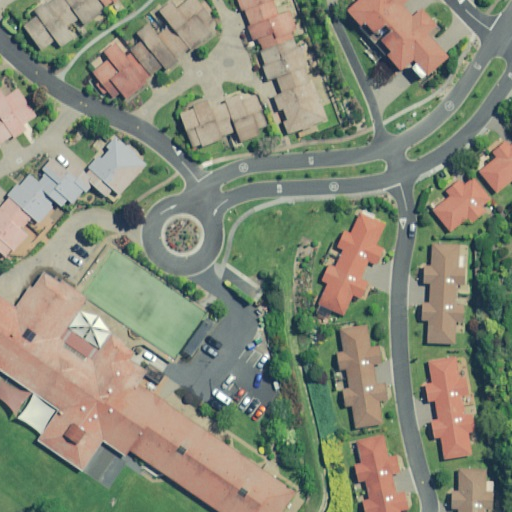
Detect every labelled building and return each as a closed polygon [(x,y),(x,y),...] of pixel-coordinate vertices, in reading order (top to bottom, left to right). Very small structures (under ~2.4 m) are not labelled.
[(50,0),(36,11),(40,15),(27,26),(45,50),(59,39),(64,46),(75,37),(68,28),(82,17),(89,26),(123,0),(50,0)] [(169,70),(214,34),(208,27),(216,20),(199,0),(189,0),(179,9),(173,1),(160,11),(172,25),(160,35),(151,24),(140,33),(145,40),(128,54),(118,42),(106,52),(112,59),(97,71),(118,97),(123,93),(128,98),(153,78),(152,76),(165,65),(169,70)] [(290,135),(330,121),(289,11),(281,14),(275,0),(239,0),(244,11),(247,10),(253,25),(249,27),(254,40),(259,38),(269,64),(264,66),(269,80),(279,76),(285,91),(275,95),(280,110),(286,108),(290,121),(285,123),(290,135)] [(364,0),(353,10),(367,25),(370,22),(397,51),(393,54),(407,69),(417,60),(430,74),(450,57),(429,33),(439,25),(424,9),(414,18),(404,6),(410,0),(364,0)] [(0,147),(27,130),(24,124),(36,117),(17,89),(6,96),(1,90),(0,90),(0,147)] [(195,109),(183,114),(195,147),(239,131),(243,141),(263,133),(261,128),(269,125),(257,93),(244,98),(243,94),(228,100),(229,103),(214,109),(210,99),(193,106),(195,109)] [(86,175),(73,164),(69,169),(54,157),(44,169),(49,173),(41,182),(32,174),(0,209),(0,248),(10,257),(30,235),(58,203),(68,211),(93,183),(114,201),(147,163),(119,138),(110,149),(113,151),(106,159),(103,156),(86,175)] [(499,157),(481,172),(499,193),(511,181),(511,145),(508,141),(495,152),(499,157)] [(453,196),(435,211),(453,232),(470,218),(474,222),(487,212),(483,207),(492,199),(474,178),(466,185),(462,180),(449,192),(453,196)] [(377,246),(386,226),(362,215),(353,235),(347,232),(340,249),(346,252),(338,269),(332,266),(324,282),(331,285),(321,305),(345,317),(355,297),(360,300),(368,283),(362,280),(370,262),(377,265),(384,249),(377,246)] [(460,267),(461,245),(435,243),(433,266),(429,265),(428,284),(433,284),(432,303),(427,303),(426,320),(431,321),(430,343),(456,344),(458,323),(463,323),(464,305),(458,304),(460,284),(465,285),(466,268),(460,267)] [(18,308),(0,296),(0,366),(68,411),(45,445),(87,472),(110,438),(221,511),(284,511),(298,492),(138,387),(153,365),(111,337),(96,360),(64,338),(88,301),(43,271),(18,308)] [(372,348),(369,326),(343,330),(346,352),(340,353),(343,371),(350,370),(353,388),(346,389),(349,407),(356,406),(359,428),(385,424),(382,403),(389,402),(386,383),(379,384),(376,365),(383,363),(380,346),(372,348)] [(460,379),(457,357),(430,362),(434,384),(430,384),(432,402),(438,402),(441,420),(435,421),(438,438),(444,438),(447,460),(474,456),(470,434),(475,434),(472,415),(467,416),(464,396),(469,395),(466,378),(460,379)] [(389,457),(384,436),(358,442),(363,463),(357,465),(361,483),(368,481),(373,499),(366,501),(368,511),(402,511),(403,511),(409,510),(405,492),(398,493),(393,474),(400,472),(397,455),(389,457)] [(488,492),(489,470),(462,470),(462,492),(457,492),(457,510),(462,510),(462,511),(488,511),(489,510),(494,510),(494,493),(488,492)]
